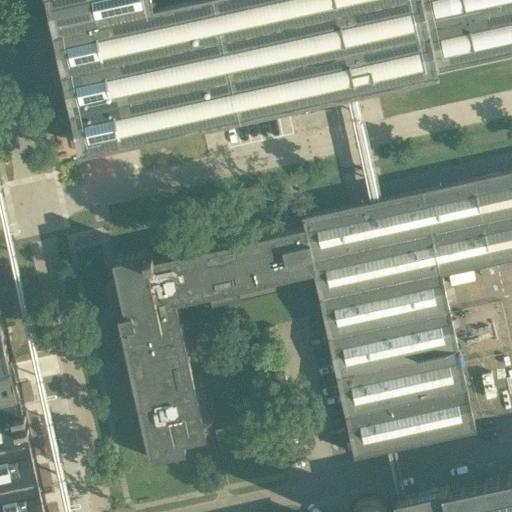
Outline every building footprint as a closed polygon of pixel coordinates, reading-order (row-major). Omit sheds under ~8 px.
[(511,0),(50,0),(83,145),(181,124),(298,98),(511,51),(511,0)] [(434,436),(436,446),(476,437),(474,427),(475,427),(440,270),(511,254),(511,169),(303,215),(305,225),(315,268),(356,453),(434,436)] [(210,291),(212,299),(242,293),(240,284),(315,268),(305,225),(153,259),(152,252),(146,253),(145,250),(115,256),(120,276),(108,278),(115,312),(120,311),(122,319),(120,319),(139,403),(151,457),(184,449),(182,440),(205,435),(175,299),(210,291)] [(0,362),(10,361),(0,316),(0,362)] [(19,401),(0,405),(0,511),(44,511),(26,429),(28,429),(27,425),(25,426),(23,417),(26,416),(25,412),(22,413),(19,401)] [(449,484),(446,484),(452,511),(511,511),(511,473),(449,487),(449,484)] [(452,511),(446,484),(397,495),(399,507),(388,509),(388,508),(387,506),(386,505),(385,504),(384,502),(383,501),(382,500),(381,499),(380,499),(378,498),(377,497),(375,497),(374,497),(372,496),(371,496),(369,496),(368,497),(366,497),(365,497),(363,498),(362,499),(361,500),(360,501),(358,502),(357,503),(357,504),(356,505),(355,507),(354,508),(354,510),(354,511),(353,511),(452,511)]
